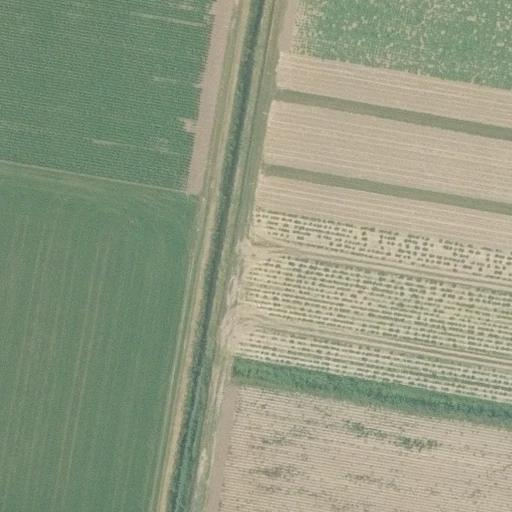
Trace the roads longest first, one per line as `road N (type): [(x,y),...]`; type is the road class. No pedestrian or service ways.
road 1 (track): [(197,511),(284,0)]
road 2 (track): [(152,511),(239,0)]
road 3 (track): [(222,359),(511,409)]
